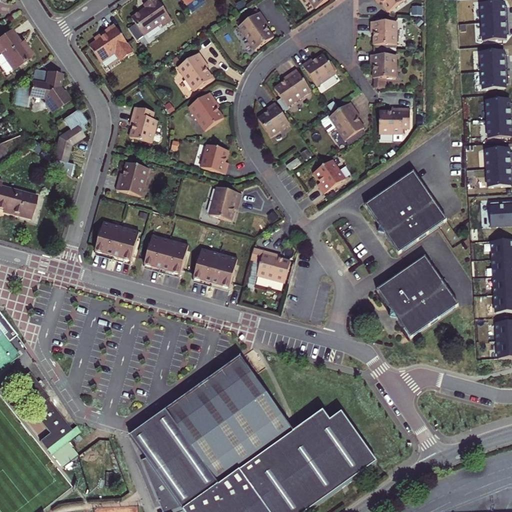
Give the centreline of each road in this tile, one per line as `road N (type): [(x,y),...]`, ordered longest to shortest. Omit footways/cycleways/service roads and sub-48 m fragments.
road 1 (residential): [(334,342),(342,282),(251,148),(246,100),(262,68),(305,37),(346,34)]
road 2 (residential): [(65,270),(334,342)]
road 3 (residential): [(51,36),(104,123),(65,270)]
road 4 (residential): [(396,391),(429,377),(511,397)]
